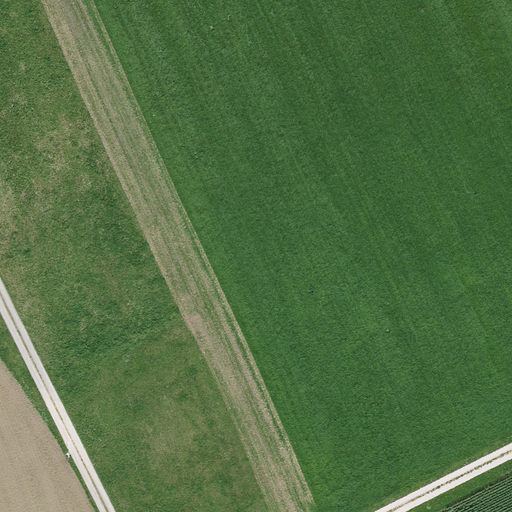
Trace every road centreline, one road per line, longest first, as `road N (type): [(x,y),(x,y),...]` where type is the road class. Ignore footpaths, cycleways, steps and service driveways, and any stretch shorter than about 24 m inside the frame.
road 1 (track): [(106,511),(0,289)]
road 2 (track): [(387,511),(511,450)]
